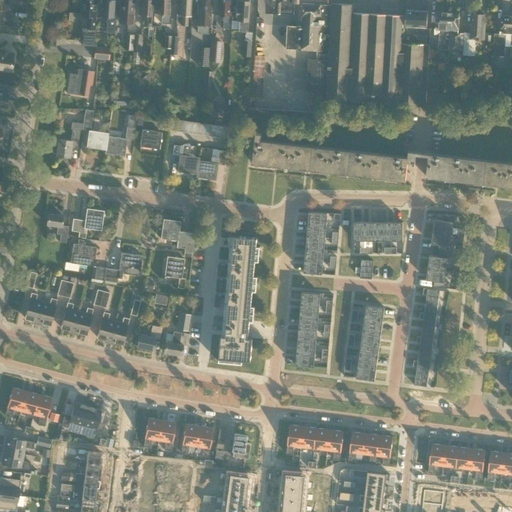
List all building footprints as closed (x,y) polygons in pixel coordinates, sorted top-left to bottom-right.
[(95,30),(96,18),(95,18),(96,3),(95,0),(82,0),(81,17),(86,18),(86,29),(95,30)] [(114,10),(114,0),(101,0),(100,16),(107,17),(106,32),(114,33),(116,10),(114,10)] [(119,24),(132,25),(134,0),(122,0),(122,7),(121,7),(119,24)] [(144,27),(151,28),(153,0),(152,0),(141,0),(141,6),(140,6),(139,15),(145,16),(144,27)] [(162,24),(170,24),(171,15),(169,14),(169,0),(157,0),(156,14),(162,15),(162,24)] [(178,5),(177,22),(181,23),(180,26),(188,26),(188,15),(191,15),(192,0),(179,0),(180,5),(178,5)] [(209,27),(211,0),(199,0),(199,6),(197,6),(196,26),(209,27)] [(229,29),(229,20),(231,1),(223,0),(218,0),(218,16),(223,17),(222,28),(229,29)] [(294,0),(263,0),(264,12),(294,13),(294,0)] [(248,32),(250,2),(239,1),(238,9),(236,9),(236,15),(237,15),(237,21),(239,22),(238,31),(248,32)] [(324,24),(331,25),(332,4),(304,2),(302,3),(301,20),(303,20),(302,26),(288,25),(287,48),(323,51),(324,24)] [(320,91),(320,98),(327,98),(327,100),(348,101),(353,13),(354,13),(354,12),(354,3),(333,2),(333,4),(332,4),(331,25),(329,59),(329,60),(323,60),(320,91)] [(428,11),(406,10),(405,26),(427,27),(428,11)] [(6,12),(5,25),(16,26),(17,13),(6,12)] [(353,13),(348,101),(416,104),(416,103),(426,104),(427,89),(430,44),(403,42),(404,27),(404,15),(354,12),(354,13),(353,13)] [(446,39),(447,13),(436,12),(435,30),(441,30),(441,38),(440,38),(439,49),(449,49),(449,45),(450,38),(446,39)] [(462,50),(463,34),(458,33),(459,13),(447,13),(446,39),(450,38),(449,45),(449,49),(462,50)] [(484,40),(485,23),(484,23),(484,14),(472,14),(471,24),(470,24),(469,33),(463,32),(463,34),(462,50),(462,55),(474,55),(475,39),(484,40)] [(511,34),(511,23),(511,15),(501,15),(500,33),(495,33),(494,35),(493,55),(505,56),(506,34),(511,34)] [(82,45),(94,46),(95,30),(86,29),(85,33),(83,33),(82,45)] [(133,50),(134,34),(125,33),(124,50),(133,50)] [(134,34),(133,50),(133,52),(141,52),(142,34),(134,34)] [(171,36),(170,48),(170,54),(177,55),(178,36),(171,36)] [(209,62),(220,63),(222,41),(211,40),(209,62)] [(249,57),(251,41),(243,40),(242,56),(249,57)] [(197,65),(208,66),(209,48),(198,47),(197,65)] [(109,50),(95,49),(94,58),(108,59),(109,50)] [(0,69),(10,71),(12,56),(5,55),(5,54),(0,53),(0,69)] [(306,90),(320,91),(323,60),(322,60),(319,60),(308,59),(306,90)] [(86,76),(69,73),(66,93),(84,95),(88,96),(90,85),(92,85),(95,72),(87,70),(86,73),(87,73),(86,76)] [(204,82),(208,82),(211,82),(212,72),(209,71),(205,71),(204,82)] [(427,89),(426,104),(426,105),(434,105),(435,90),(427,89)] [(487,96),(500,97),(501,90),(488,89),(487,96)] [(138,109),(148,109),(148,101),(138,100),(137,105),(138,105),(138,109)] [(223,117),(224,107),(212,106),(212,116),(223,117)] [(82,129),(90,130),(93,110),(85,109),(82,129)] [(128,115),(127,126),(134,127),(135,127),(136,116),(128,115)] [(82,123),(72,122),(71,128),(80,130),(82,129),(82,123)] [(127,126),(125,138),(133,139),(134,127),(127,126)] [(72,145),(78,146),(80,130),(73,129),(71,141),(59,139),(56,155),(71,157),(72,145)] [(107,136),(108,136),(108,133),(89,130),(86,147),(105,150),(105,149),(107,136)] [(140,146),(159,149),(161,132),(142,130),(140,146)] [(256,133),(253,162),(407,180),(409,162),(416,163),(418,151),(409,150),(408,159),(261,142),(262,133),(256,133)] [(126,139),(108,136),(107,136),(105,149),(105,150),(104,153),(124,155),(126,139)] [(198,161),(199,161),(199,157),(188,156),(190,145),(182,144),(181,155),(180,155),(177,171),(196,174),(198,161)] [(211,156),(210,162),(216,163),(218,150),(219,149),(212,148),(211,156)] [(198,161),(196,174),(196,177),(215,180),(217,163),(225,164),(227,151),(218,150),(216,163),(210,162),(199,161),(198,161)] [(511,164),(430,156),(427,176),(511,186),(511,164)] [(73,219),(71,231),(79,232),(78,237),(85,238),(87,228),(101,230),(104,211),(87,208),(85,221),(73,219)] [(309,211),(308,223),(327,225),(328,213),(309,211)] [(59,242),(66,242),(68,229),(61,228),(63,216),(48,214),(47,224),(58,226),(57,234),(60,234),(59,242)] [(435,219),(433,231),(451,234),(453,222),(455,222),(455,217),(456,216),(443,214),(442,220),(435,219)] [(184,252),(192,253),(195,234),(179,231),(180,221),(163,219),(160,238),(178,241),(177,247),(185,248),(184,252)] [(354,222),(354,240),(366,240),(366,222),(354,222)] [(366,222),(366,240),(379,240),(379,222),(366,222)] [(379,222),(379,240),(391,240),(391,222),(379,222)] [(391,222),(391,240),(403,240),(403,222),(391,222)] [(308,223),(307,235),(325,237),(327,225),(308,223)] [(433,231),(431,243),(439,244),(438,250),(451,252),(452,246),(450,245),(451,234),(433,231)] [(221,335),(219,361),(242,364),(242,360),(251,361),(253,338),(248,337),(250,321),(254,321),(255,306),(251,306),(253,291),(256,291),(258,276),(254,276),(255,261),(259,261),(260,246),(256,246),(257,238),(229,235),(229,238),(235,239),(227,335),(222,335),(221,335)] [(307,235),(306,248),(324,249),(325,237),(307,235)] [(73,244),(70,263),(93,266),(96,247),(83,245),(84,240),(78,239),(77,244),(73,244)] [(306,248),(305,260),(323,261),(324,249),(306,248)] [(430,255),(428,267),(446,270),(448,258),(450,258),(451,252),(438,250),(438,256),(430,255)] [(123,270),(122,273),(139,275),(142,256),(121,253),(119,270),(123,270)] [(180,278),(181,278),(184,259),(167,257),(165,276),(180,278)] [(361,267),(360,277),(372,278),(374,260),(371,260),(361,259),(361,267)] [(305,260),(304,272),(322,274),(323,261),(305,260)] [(105,268),(96,266),(94,279),(103,280),(105,268)] [(428,267),(426,279),(434,280),(434,286),(439,287),(446,288),(447,282),(445,281),(446,270),(428,267)] [(117,282),(119,270),(105,268),(103,279),(117,282)] [(37,273),(30,271),(26,286),(33,288),(37,273)] [(63,296),(67,281),(61,279),(57,294),(63,296)] [(67,281),(63,296),(70,297),(73,283),(67,281)] [(152,291),(154,282),(146,281),(145,289),(152,291)] [(424,312),(424,313),(437,314),(440,290),(427,288),(427,294),(424,312)] [(99,306),(103,291),(97,289),(93,304),(99,306)] [(103,291),(99,306),(106,307),(110,292),(103,291)] [(157,292),(156,301),(167,303),(169,294),(157,292)] [(302,292),(301,304),(319,306),(320,293),(302,292)] [(37,321),(42,301),(35,300),(36,294),(31,293),(24,318),(37,321)] [(42,301),(37,321),(49,324),(56,299),(50,298),(49,303),(42,301)] [(136,316),(141,301),(134,299),(130,314),(136,316)] [(73,331),(78,311),(71,309),(72,304),(67,302),(60,327),(73,331)] [(301,304),(300,316),(318,318),(319,306),(301,304)] [(366,305),(365,317),(383,319),(385,307),(366,305)] [(78,311),(73,331),(86,334),(92,309),(87,307),(85,313),(78,311)] [(109,340),(114,320),(107,319),(109,313),(103,312),(96,337),(109,340)] [(180,312),(177,328),(188,330),(191,314),(180,312)] [(423,319),(421,336),(433,338),(437,314),(424,313),(423,319)] [(300,316),(299,328),(317,330),(318,318),(300,316)] [(114,320),(109,340),(122,344),(128,319),(123,317),(121,322),(114,320)] [(365,317),(363,329),(381,331),(383,319),(365,317)] [(154,337),(159,338),(161,327),(151,325),(149,336),(139,334),(136,346),(151,349),(154,337)] [(299,328),(298,340),(316,342),(317,330),(299,328)] [(363,329),(361,341),(380,344),(381,331),(363,329)] [(182,345),(187,345),(189,334),(173,331),(173,334),(166,333),(163,352),(180,355),(182,345)] [(420,342),(418,360),(430,362),(433,338),(421,336),(420,342)] [(298,340),(297,353),(315,354),(316,342),(298,340)] [(360,352),(360,353),(378,356),(380,344),(361,341),(360,352)] [(297,353),(296,365),(314,366),(315,354),(297,353)] [(360,353),(358,365),(377,368),(378,356),(360,353)] [(414,360),(413,366),(417,366),(414,384),(427,386),(430,362),(418,360),(414,360)] [(358,365),(356,377),(375,380),(377,368),(358,365)] [(7,407),(5,415),(11,417),(13,409),(20,410),(25,391),(12,387),(7,407)] [(25,391),(20,410),(27,412),(26,415),(33,417),(33,414),(39,394),(25,391)] [(39,394),(33,414),(40,416),(38,424),(44,426),(47,418),(46,418),(52,398),(39,394)] [(69,422),(82,425),(88,406),(74,402),(71,415),(64,414),(61,425),(68,427),(69,422)] [(88,406),(82,425),(96,429),(94,434),(101,436),(104,424),(98,422),(101,410),(88,406)] [(144,438),(143,446),(150,447),(151,439),(158,440),(161,420),(148,417),(144,438)] [(161,420),(158,440),(165,441),(164,449),(171,451),(172,442),(175,422),(161,420)] [(108,422),(108,434),(116,434),(117,422),(108,422)] [(182,444),(180,452),(187,453),(189,445),(196,446),(199,426),(185,423),(182,444)] [(288,445),(286,453),(293,454),(294,446),(301,446),(304,426),(290,424),(288,445)] [(199,426),(196,446),(203,447),(201,455),(208,457),(209,448),(213,428),(199,426)] [(304,426),(301,446),(308,447),(308,450),(314,451),(317,428),(304,426)] [(56,437),(62,439),(64,430),(58,428),(56,437)] [(317,428),(314,451),(320,452),(320,449),(328,450),(330,429),(317,428)] [(330,429),(328,450),(335,451),(333,459),(340,460),(341,452),(344,431),(330,429)] [(350,452),(349,460),(355,461),(357,453),(363,454),(366,433),(352,431),(350,452)] [(366,433),(363,454),(371,454),(370,463),(376,464),(377,455),(379,435),(366,433)] [(235,434),(232,451),(234,451),(233,456),(249,459),(251,444),(247,443),(248,436),(235,434)] [(379,435),(377,455),(384,456),(383,465),(389,465),(391,457),(390,457),(393,437),(379,435)] [(6,436),(3,450),(23,454),(25,447),(33,448),(34,442),(26,440),(6,436)] [(38,436),(36,444),(45,446),(47,439),(38,436)] [(100,438),(99,444),(105,446),(112,447),(113,441),(105,439),(100,438)] [(217,438),(216,448),(223,449),(224,439),(217,438)] [(429,464),(428,472),(435,473),(436,465),(443,465),(445,445),(432,443),(429,464)] [(445,445),(443,465),(450,466),(450,469),(456,470),(459,447),(445,445)] [(77,456),(78,448),(66,447),(65,455),(77,456)] [(459,447),(456,470),(462,471),(462,468),(470,469),(472,448),(459,447)] [(472,448),(470,469),(476,470),(475,478),(482,479),(483,470),(485,450),(472,448)] [(3,450),(0,464),(21,467),(21,468),(29,469),(30,462),(22,461),(23,454),(3,450)] [(82,450),(81,455),(85,456),(85,462),(104,465),(104,458),(107,458),(108,453),(105,453),(105,452),(86,450),(86,451),(82,450)] [(488,471),(487,479),(494,480),(495,472),(502,473),(504,452),(491,451),(488,471)] [(511,453),(504,452),(502,473),(509,474),(509,477),(511,477),(511,453)] [(76,461),(75,467),(84,468),(83,474),(102,477),(103,470),(106,470),(107,465),(104,465),(85,462),(76,461)] [(137,461),(137,467),(140,467),(139,474),(158,475),(159,469),(168,470),(168,464),(159,463),(140,461),(140,462),(137,461)] [(238,461),(237,467),(253,470),(254,463),(238,461)] [(363,470),(363,476),(367,476),(366,483),(385,485),(386,479),(389,479),(390,474),(387,473),(368,471),(363,470)] [(74,473),(74,479),(83,480),(82,486),(101,489),(102,482),(105,482),(105,477),(102,477),(83,474),(74,473)] [(136,473),(136,479),(139,479),(138,486),(157,487),(158,481),(166,482),(167,476),(158,475),(139,474),(136,473)] [(220,473),(220,479),(229,480),(228,486),(246,489),(247,482),(250,483),(251,478),(248,477),(229,474),(229,475),(220,473)] [(282,480),(282,485),(285,485),(304,487),(313,488),(313,482),(305,482),(305,475),(286,473),(286,480),(282,480)] [(0,476),(0,492),(18,495),(20,479),(0,476)] [(168,476),(168,483),(180,484),(180,477),(168,476)] [(334,488),(334,478),(324,478),(323,488),(334,488)] [(207,491),(208,484),(196,482),(196,489),(207,491)] [(358,482),(357,487),(366,488),(365,495),(384,497),(385,491),(388,491),(388,486),(385,485),(366,483),(358,482)] [(135,485),(134,491),(138,491),(137,498),(156,499),(157,493),(165,494),(166,488),(157,487),(138,486),(135,485)] [(219,485),(218,491),(227,492),(226,498),(245,501),(246,494),(249,495),(249,489),(246,489),(228,486),(219,485)] [(281,492),(281,497),(284,497),(303,499),(312,500),(312,495),(304,494),(304,487),(285,485),(285,492),(281,492)] [(77,486),(77,491),(81,492),(80,498),(99,500),(100,494),(103,494),(104,489),(101,489),(82,486),(77,486)] [(424,488),(422,501),(442,503),(443,490),(424,488)] [(0,508),(16,510),(18,495),(0,492),(0,508)] [(360,495),(360,500),(364,500),(363,507),(382,509),(383,503),(386,503),(387,498),(384,497),(365,495),(360,495)] [(72,497),(71,502),(80,504),(79,510),(94,511),(98,511),(99,506),(102,506),(102,501),(99,500),(80,498),(72,497)] [(134,497),(133,502),(136,503),(136,510),(155,511),(155,505),(164,506),(165,500),(156,499),(137,498),(134,497)] [(217,497),(216,502),(225,504),(224,510),(237,511),(243,511),(244,506),(247,507),(248,501),(245,501),(226,498),(217,497)] [(280,504),(280,509),(283,510),(302,511),(311,511),(311,507),(303,506),(303,499),(284,497),(284,504),(280,504)] [(422,501),(421,511),(440,511),(442,503),(422,501)]
